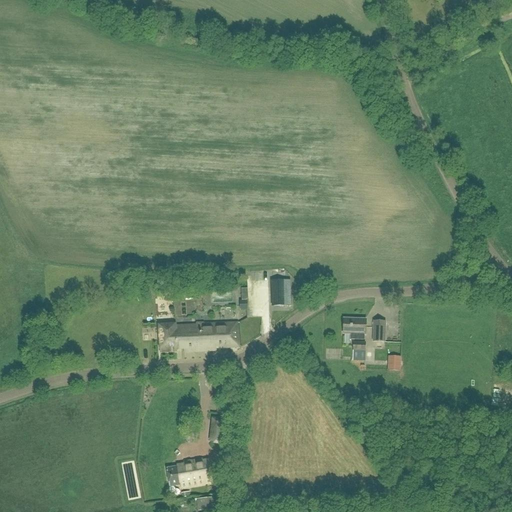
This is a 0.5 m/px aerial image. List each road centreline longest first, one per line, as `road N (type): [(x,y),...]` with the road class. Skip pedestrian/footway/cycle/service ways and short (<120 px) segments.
road 1 (tertiary): [(0,398),(51,381),(240,359),(339,296),(429,290),(500,269)]
road 2 (tertiary): [(500,269),(422,130),(379,0)]
road 3 (track): [(511,16),(402,78)]
